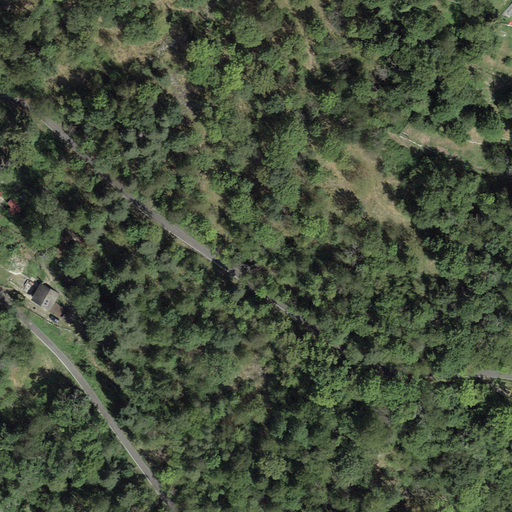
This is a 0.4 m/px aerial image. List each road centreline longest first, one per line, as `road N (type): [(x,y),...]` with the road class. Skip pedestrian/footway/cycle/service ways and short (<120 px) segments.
road 1 (tertiary): [(0,95),(33,110),(137,203),(362,358),(404,372),(511,375)]
road 2 (tertiary): [(175,511),(80,381),(0,299)]
